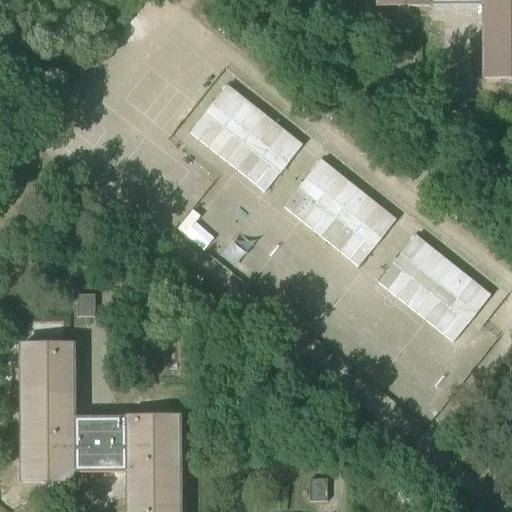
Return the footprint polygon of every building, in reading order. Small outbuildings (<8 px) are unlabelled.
[(511,0),(377,0),(377,8),(430,7),(430,6),(482,6),(483,80),(511,79),(511,0)] [(227,87),(190,134),(265,194),(302,147),(227,87)] [(480,130),(479,108),(462,108),(462,130),(480,130)] [(321,160),(283,208),(358,267),(396,220),(321,160)] [(415,237),(378,284),(453,344),(490,297),(415,237)] [(95,318),(94,296),(77,296),(77,318),(95,318)] [(127,473),(126,511),(179,511),(179,418),(126,419),(126,420),(74,420),(73,346),(20,346),(21,484),(74,483),(74,473),(127,473)] [(327,503),(327,481),(309,481),(309,503),(327,503)]
